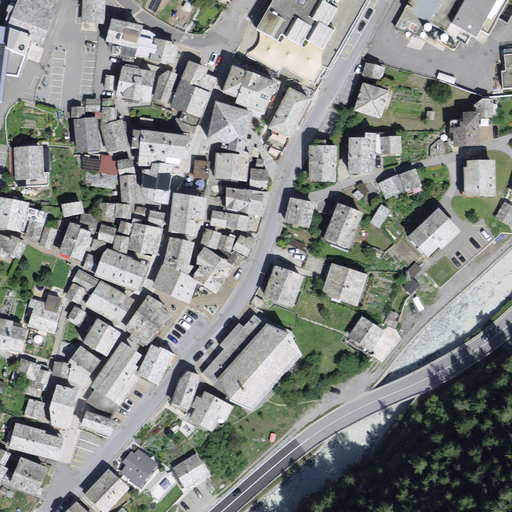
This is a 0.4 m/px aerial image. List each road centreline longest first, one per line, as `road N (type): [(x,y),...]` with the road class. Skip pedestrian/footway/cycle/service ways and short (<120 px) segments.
road 1 (residential): [(222,49),(149,282),(82,405),(61,485)]
road 2 (tertiary): [(283,188),(243,293),(118,444),(61,485)]
road 3 (secondary): [(511,320),(441,373),(336,419),(224,511)]
road 4 (residential): [(283,188),(360,182),(511,136)]
road 5 (tertiary): [(383,0),(283,188)]
